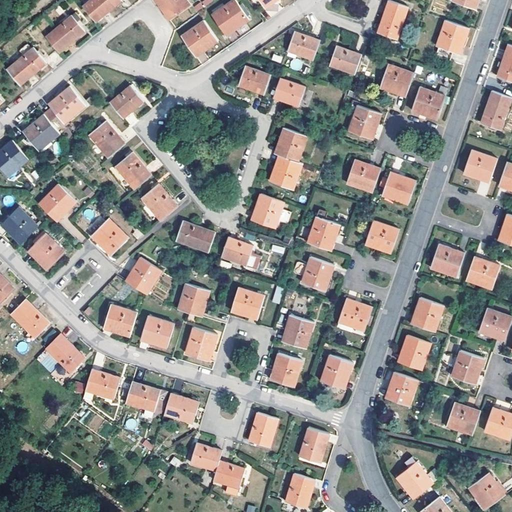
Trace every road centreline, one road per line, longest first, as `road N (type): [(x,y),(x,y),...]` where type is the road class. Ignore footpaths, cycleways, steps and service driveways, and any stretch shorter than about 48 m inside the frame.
road 1 (residential): [(498,0),(363,395),(360,426)]
road 2 (residential): [(0,248),(115,352),(360,426)]
road 3 (residential): [(191,96),(154,118),(150,133),(220,216),(239,204),(263,122),(201,97)]
road 4 (residential): [(188,81),(85,53),(0,122)]
road 5 (residential): [(309,0),(188,81)]
